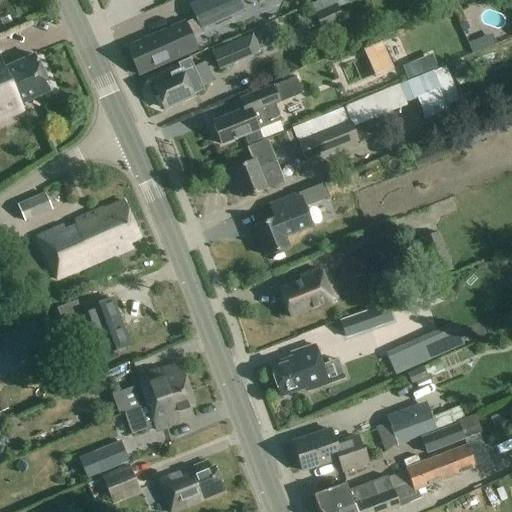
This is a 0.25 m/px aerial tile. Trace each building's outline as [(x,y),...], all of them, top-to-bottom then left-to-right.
[(205,0),(201,2),(191,7),(198,23),(201,29),(243,10),(240,4),(238,0),(205,0)] [(344,21),(337,5),(334,0),(328,0),(313,7),(317,14),(315,15),(322,31),(344,21)] [(140,76),(198,49),(186,22),(127,48),(140,76)] [(466,23),(460,26),(463,32),(469,30),(466,23)] [(481,40),(486,54),(505,47),(500,34),(481,40)] [(467,35),(455,40),(460,53),(472,48),(467,35)] [(220,72),(260,55),(252,36),(212,53),(220,72)] [(1,68),(0,66),(0,119),(19,111),(16,104),(48,90),(32,54),(1,68)] [(193,94),(203,90),(190,59),(177,65),(180,72),(151,85),(163,111),(195,97),(193,94)] [(417,61),(403,67),(408,80),(423,74),(417,61)] [(445,67),(432,73),(438,89),(444,106),(457,101),(445,67)] [(281,122),(275,106),(302,95),(296,79),(240,101),(244,111),(211,124),(220,146),(240,138),(243,147),(259,141),(255,132),(281,122)] [(292,127),(306,163),(358,142),(345,107),(292,127)] [(387,114),(365,123),(370,135),(392,125),(387,114)] [(500,118),(457,132),(463,147),(505,133),(500,118)] [(289,131),(281,134),(285,143),(293,140),(289,131)] [(243,201),(285,184),(268,140),(248,148),(254,163),(232,172),(243,201)] [(53,187),(60,200),(74,192),(66,179),(53,187)] [(323,184),(298,194),(298,195),(304,208),(329,198),(323,184)] [(26,223),(53,212),(46,194),(18,206),(26,223)] [(266,257),(289,248),(285,238),(303,232),(312,228),(304,208),(298,195),(271,207),(276,221),(255,229),(266,257)] [(139,237),(121,198),(73,221),(75,225),(64,231),(61,224),(35,237),(55,279),(129,245),(128,242),(139,237)] [(363,234),(402,221),(396,204),(357,217),(363,234)] [(437,278),(454,272),(439,234),(422,240),(437,278)] [(357,277),(371,271),(366,256),(352,262),(357,277)] [(310,315),(334,305),(320,270),(298,279),(300,282),(279,291),(291,319),(309,312),(310,315)] [(5,286),(0,287),(0,329),(17,324),(5,286)] [(79,295),(56,304),(63,323),(71,321),(88,370),(104,365),(99,352),(127,342),(110,294),(82,304),(79,295)] [(368,312),(334,325),(339,340),(373,327),(368,312)] [(29,322),(0,335),(0,377),(45,356),(29,322)] [(450,325),(386,354),(395,375),(460,347),(450,325)] [(310,392),(329,385),(313,345),(291,354),(292,358),(271,366),(279,385),(277,391),(279,395),(283,396),(285,398),(308,389),(310,392)] [(176,361),(138,373),(146,400),(188,387),(183,368),(178,370),(176,361)] [(422,366),(407,373),(412,384),(427,377),(422,366)] [(148,404),(123,414),(131,434),(150,428),(149,425),(154,423),(155,427),(193,416),(190,406),(194,405),(188,387),(146,400),(148,404)] [(397,448),(438,434),(427,404),(386,419),(397,448)] [(477,442),(494,435),(487,417),(470,424),(477,442)] [(459,426),(422,441),(427,455),(465,440),(459,426)] [(335,445),(329,430),(295,443),(305,471),(341,458),(346,471),(366,464),(357,437),(335,445)] [(89,456),(97,476),(129,462),(121,443),(89,456)] [(394,511),(401,510),(398,500),(416,494),(416,491),(476,468),(468,446),(407,469),(411,482),(393,489),(393,492),(391,493),(379,497),(337,511),(394,511)] [(211,469),(208,462),(191,469),(192,472),(182,476),(180,472),(158,481),(170,511),(224,489),(215,467),(211,469)] [(131,466),(102,477),(107,489),(135,478),(131,466)] [(319,511),(337,511),(379,497),(391,493),(386,479),(350,492),(347,484),(314,496),(319,511)]
